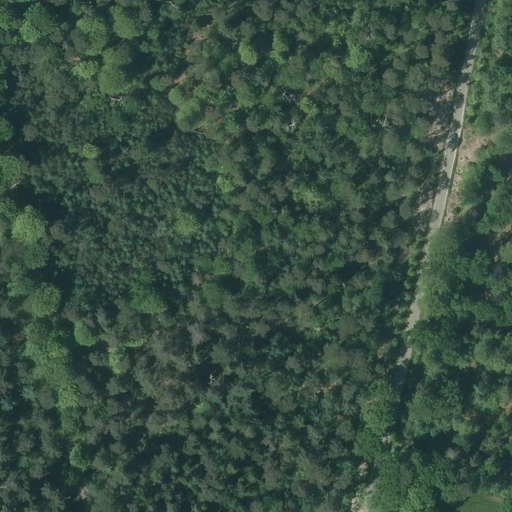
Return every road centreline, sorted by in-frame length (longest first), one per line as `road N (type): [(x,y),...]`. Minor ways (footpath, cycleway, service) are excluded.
road 1 (unclassified): [(365,511),(481,0)]
road 2 (track): [(80,511),(0,192)]
